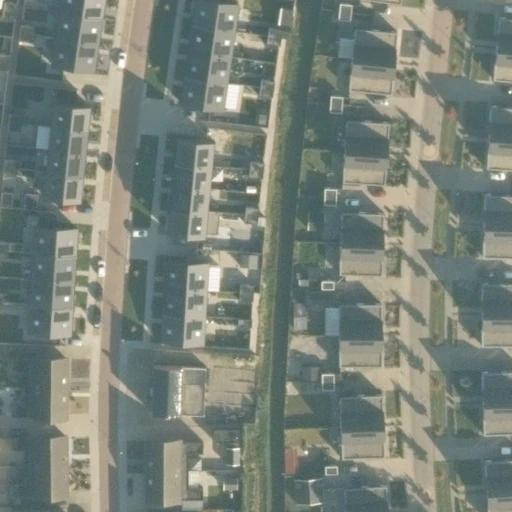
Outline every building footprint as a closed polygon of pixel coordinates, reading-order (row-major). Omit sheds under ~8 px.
[(60,0),(59,11),(101,18),(104,0),(60,0)] [(212,0),(195,0),(192,24),(234,30),(238,4),(212,0)] [(3,1),(2,9),(16,11),(17,3),(3,1)] [(351,4),(339,3),(338,11),(350,12),(351,4)] [(2,9),(1,17),(15,19),(16,11),(2,9)] [(59,11),(55,37),(97,44),(101,18),(59,11)] [(349,20),(350,12),(338,11),(337,19),(349,20)] [(511,18),(499,17),(495,48),(511,49),(511,18)] [(0,46),(5,47),(8,20),(0,18),(0,46)] [(20,24),(19,32),(33,34),(34,26),(20,24)] [(192,24),(188,50),(230,56),(234,30),(192,24)] [(268,27),(267,35),(280,37),(282,29),(268,27)] [(354,28),(351,59),(394,63),(397,32),(354,28)] [(19,32),(17,40),(31,42),(33,34),(19,32)] [(267,35),(265,43),(279,45),(280,37),(267,35)] [(55,37),(51,64),(93,70),(97,44),(55,37)] [(511,81),(511,49),(495,48),(492,79),(511,81)] [(188,50),(184,76),(226,82),(230,56),(188,50)] [(0,61),(9,62),(10,54),(0,53),(0,61)] [(391,94),(394,63),(351,59),(348,90),(391,94)] [(0,61),(0,69),(7,70),(9,62),(0,61)] [(14,98),(35,101),(40,76),(18,72),(14,98)] [(184,76),(180,102),(223,109),(223,106),(226,82),(184,76)] [(260,79),(259,87),(273,89),(274,81),(260,79)] [(238,84),(226,82),(223,106),(235,108),(238,84)] [(56,87),(54,97),(67,98),(68,89),(56,87)] [(259,87),(258,95),(272,97),(273,89),(259,87)] [(342,96),(330,95),(329,103),(341,104),(342,96)] [(52,102),(50,125),(86,128),(89,106),(52,102)] [(341,112),(341,104),(329,103),(329,111),(341,112)] [(511,107),(490,106),(488,137),(511,138),(511,107)] [(8,113),(7,121),(21,123),(22,115),(8,113)] [(25,128),(42,128),(43,113),(25,113),(25,128)] [(386,153),(388,122),(346,119),(344,150),(386,153)] [(7,121),(6,129),(20,131),(21,123),(7,121)] [(50,125),(47,147),(84,151),(86,128),(50,125)] [(511,169),(511,138),(488,137),(485,168),(511,169)] [(176,138),(173,162),(210,165),(212,141),(176,138)] [(47,147),(45,170),(82,173),(84,151),(47,147)] [(384,184),(386,153),(344,150),(342,182),(384,184)] [(3,158),(2,166),(16,168),(17,160),(3,158)] [(263,170),(263,162),(249,160),(249,169),(263,170)] [(173,162),(171,184),(208,188),(210,165),(173,162)] [(2,166),(2,174),(16,176),(16,168),(2,166)] [(262,178),(263,170),(249,169),(248,177),(261,178),(262,178)] [(45,170),(42,195),(79,198),(82,173),(45,170)] [(171,184),(169,207),(206,211),(208,188),(171,184)] [(336,188),(324,188),(323,196),(335,196),(336,188)] [(25,192),(24,204),(36,206),(37,194),(25,192)] [(511,195),(484,194),(483,225),(511,226),(511,195)] [(335,204),(335,196),(323,196),(323,204),(335,204)] [(259,207),(245,206),(244,214),(258,215),(259,207)] [(169,207),(167,231),(204,234),(206,211),(169,207)] [(340,211),(339,242),(382,244),(383,213),(340,211)] [(308,212),(308,229),(323,229),(323,212),(308,212)] [(257,223),(258,215),(244,214),(243,222),(257,223)] [(34,225),(32,252),(75,255),(77,228),(34,225)] [(511,257),(511,226),(483,225),(482,256),(511,257)] [(0,241),(0,249),(7,250),(8,242),(0,241)] [(21,243),(9,242),(9,250),(21,251),(21,243)] [(381,275),(382,244),(339,242),(338,274),(381,275)] [(32,252),(30,278),(73,281),(75,255),(32,252)] [(239,266),(255,267),(256,255),(240,254),(239,266)] [(165,260),(163,287),(206,290),(207,263),(165,260)] [(30,278),(29,304),(72,307),(73,281),(30,278)] [(333,280),(321,280),(321,288),(333,288),(333,280)] [(511,283),(481,283),(481,314),(511,314),(511,283)] [(239,284),(239,292),(253,292),(253,284),(239,284)] [(163,287),(161,313),(204,316),(206,290),(163,287)] [(333,291),(308,291),(308,304),(333,304),(333,291)] [(252,300),(253,292),(239,292),(238,300),(252,300)] [(10,299),(8,313),(25,316),(28,302),(10,299)] [(381,303),(338,303),(338,335),(381,334),(381,303)] [(29,304),(27,331),(70,334),(72,307),(29,304)] [(161,313),(160,340),(203,342),(204,316),(161,313)] [(511,345),(511,314),(481,314),(481,345),(511,345)] [(251,327),(251,318),(237,318),(237,326),(251,327)] [(381,366),(381,334),(338,335),(338,366),(381,366)] [(25,387),(66,387),(66,358),(11,357),(10,369),(25,369),(25,387)] [(150,411),(202,414),(204,367),(152,365),(150,411)] [(302,367),(302,379),(318,379),(318,367),(302,367)] [(511,370),(481,372),(482,403),(511,402),(511,370)] [(333,373),(321,373),(321,381),(333,381),(333,373)] [(333,384),(333,381),(321,381),(321,389),(333,389),(333,384)] [(65,416),(66,387),(25,387),(24,404),(10,404),(9,415),(65,416)] [(382,394),(339,396),(340,427),(383,425),(382,394)] [(511,433),(511,402),(482,403),(483,434),(511,433)] [(384,456),(383,425),(340,427),(341,458),(384,456)] [(214,441),(238,441),(238,429),(214,429),(214,441)] [(24,466),(65,465),(65,436),(9,437),(10,449),(24,448),(24,466)] [(147,470),(188,470),(188,453),(202,453),(202,441),(147,441),(147,470)] [(238,463),(238,447),(225,447),(225,464),(238,463)] [(511,458),(484,460),(486,491),(511,490),(511,458)] [(296,460),(284,460),(285,473),(296,473),(296,460)] [(65,465),(24,466),(24,483),(10,483),(10,495),(66,494),(65,465)] [(324,465),(324,473),(336,473),(336,465),(324,465)] [(187,487),(188,470),(147,470),(146,498),(202,499),(202,487),(187,487)] [(223,477),(223,489),(236,489),(236,477),(223,477)] [(294,479),(295,503),(320,502),(319,477),(294,479)] [(387,511),(385,485),(343,488),(344,511),(387,511)] [(511,511),(511,490),(486,491),(486,511),(511,511)]
